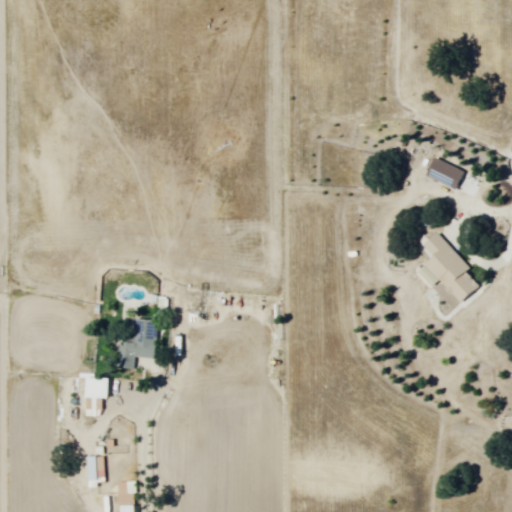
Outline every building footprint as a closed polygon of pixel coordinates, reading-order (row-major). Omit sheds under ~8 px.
[(421,174),(449,192),(459,175),(432,157),(421,174)] [(453,305),(476,284),(431,234),(418,246),(428,258),(418,267),(453,305)] [(137,371),(137,359),(158,360),(158,322),(137,321),(137,342),(123,342),(122,371),(137,371)] [(112,400),(112,382),(90,382),(90,417),(101,417),(101,400),(112,400)] [(109,482),(109,458),(92,458),(92,482),(109,482)] [(138,511),(138,483),(123,483),(123,511),(138,511)]
